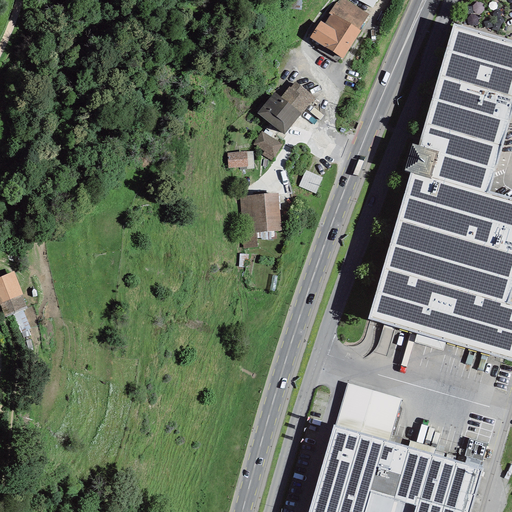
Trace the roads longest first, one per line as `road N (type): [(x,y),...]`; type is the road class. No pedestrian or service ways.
road 1 (secondary): [(242,511),(321,251),(423,0)]
road 2 (unclassified): [(450,0),(316,357),(270,511)]
road 3 (track): [(0,312),(17,357),(3,511)]
